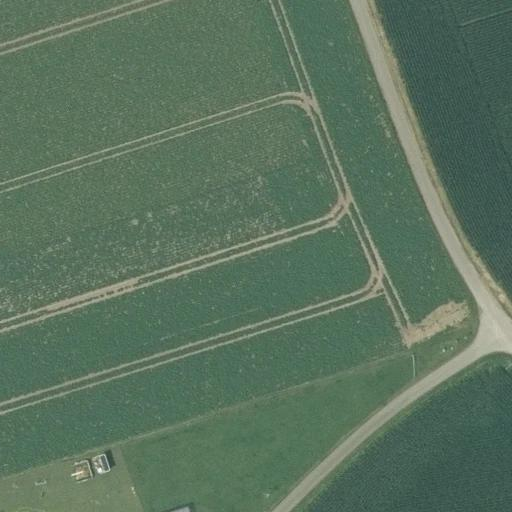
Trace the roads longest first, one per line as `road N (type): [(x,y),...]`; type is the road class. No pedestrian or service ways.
road 1 (residential): [(509,336),(439,215),(358,0)]
road 2 (residential): [(509,336),(440,370),(350,437),(278,511)]
